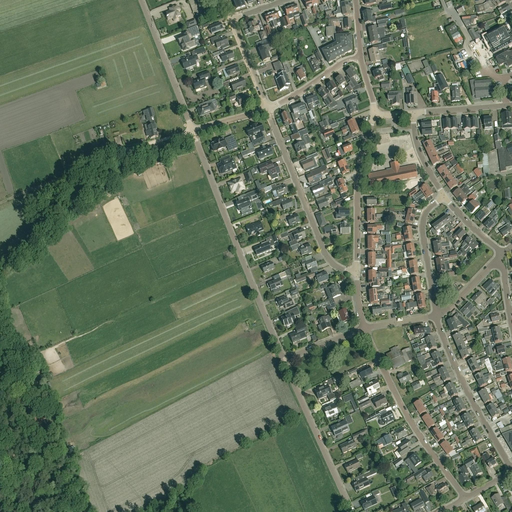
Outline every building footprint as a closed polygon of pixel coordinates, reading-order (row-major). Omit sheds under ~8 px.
[(233,0),(236,9),(245,6),(243,0),(242,0),(233,0)] [(306,9),(312,7),(309,0),(308,0),(304,2),(306,9)] [(313,8),(313,9),(314,8),(315,11),(317,10),(316,8),(316,7),(316,5),(318,5),(316,0),(309,0),(312,7),(313,8)] [(332,5),(331,3),(329,0),(322,0),(324,2),(326,1),(329,9),(330,9),(331,8),(331,6),(332,5)] [(485,0),(487,3),(490,8),(495,8),(498,6),(499,6),(505,2),(506,2),(504,0),(485,0)] [(339,10),(348,8),(347,2),(340,3),(341,7),(337,8),(337,11),(336,11),(339,11),(339,10)] [(392,8),(391,2),(379,5),(380,11),(392,8)] [(290,7),(293,16),(299,14),(296,5),(290,7)] [(459,14),(464,11),(461,5),(455,8),(459,14)] [(501,16),(511,10),(507,5),(498,10),(501,16)] [(179,18),(178,17),(180,17),(178,12),(179,11),(178,8),(177,9),(176,6),(169,9),(170,11),(166,13),(167,16),(166,17),(167,20),(170,20),(170,19),(172,18),(173,21),(174,22),(175,22),(176,22),(177,22),(178,22),(178,21),(179,20),(179,19),(179,18)] [(290,7),(284,9),(287,17),(283,18),(286,27),(291,25),(288,19),(294,17),(293,16),(290,7)] [(338,18),(345,17),(345,15),(349,15),(348,8),(339,10),(339,11),(336,11),(336,12),(333,12),(334,16),(336,15),(336,18),(338,18)] [(501,16),(500,16),(504,22),(511,17),(511,11),(511,10),(501,16)] [(270,14),(275,27),(278,26),(277,24),(280,23),(282,28),(286,27),(283,18),(279,19),(279,18),(278,18),(276,12),(270,14)] [(272,28),(275,27),(270,14),(264,16),(267,23),(270,22),(272,28)] [(187,28),(197,25),(196,25),(197,24),(195,19),(186,23),(187,28)] [(350,20),(345,20),(339,21),(339,23),(341,22),(342,30),(351,29),(350,20)] [(256,25),(255,22),(248,24),(252,33),(259,30),(257,25),(256,25)] [(212,34),(223,30),(220,23),(209,27),(212,34)] [(483,39),(492,55),(493,54),(508,46),(511,43),(511,33),(507,25),(493,33),(483,39)] [(268,40),(272,39),(273,38),(268,26),(264,28),(268,39),(267,39),(268,40)] [(189,33),(184,35),(183,36),(178,38),(183,51),(189,49),(188,48),(194,46),(192,40),(190,37),(199,34),(196,27),(191,29),(192,32),(189,33)] [(351,51),(350,43),(352,43),(352,39),(351,39),(350,35),(335,36),(335,27),(326,28),(326,37),(333,37),(333,40),(335,44),(322,51),(328,63),(335,60),(335,59),(341,56),(345,55),(344,54),(351,51)] [(385,33),(384,27),(376,29),(376,28),(369,29),(370,36),(377,35),(385,33)] [(475,33),(473,29),(468,31),(473,41),(478,38),(480,37),(477,32),(475,33)] [(377,35),(370,36),(372,44),(379,42),(377,35)] [(461,35),(454,39),(457,44),(464,40),(461,35)] [(218,40),(217,36),(210,39),(213,45),(215,44),(217,48),(221,47),(222,49),(229,46),(228,44),(229,44),(226,37),(218,40)] [(263,44),(260,45),(261,48),(258,49),(259,51),(258,51),(259,55),(260,55),(260,56),(267,53),(267,52),(270,52),(269,49),(271,49),(269,42),(263,44)] [(369,51),(372,62),(380,60),(378,51),(383,49),(382,44),(373,46),(373,50),(369,51)] [(192,57),(181,61),(183,65),(185,70),(186,69),(187,73),(191,72),(189,67),(196,64),(196,63),(195,61),(198,60),(197,56),(200,55),(200,54),(206,52),(204,49),(204,47),(198,49),(193,52),(194,56),(192,57)] [(506,53),(496,59),(498,62),(499,66),(505,63),(508,68),(511,65),(511,47),(505,52),(506,53)] [(223,62),(234,58),(231,51),(220,56),(223,62)] [(270,59),(268,54),(270,53),(270,52),(267,52),(267,53),(260,56),(263,62),(270,59)] [(491,62),(489,58),(487,59),(486,57),(480,60),(482,66),(491,62)] [(308,62),(314,72),(321,69),(317,62),(315,58),(308,62)] [(239,72),(237,65),(226,70),(228,76),(239,72)] [(300,81),(306,77),(303,74),(306,72),(303,66),(295,69),(298,72),(296,74),(298,77),(297,78),(299,81),(300,80),(300,81)] [(405,68),(402,70),(409,85),(415,82),(407,67),(405,68)] [(436,80),(432,73),(433,73),(430,67),(424,69),(427,76),(430,74),(433,81),(436,80)] [(384,80),(383,76),(382,76),(381,72),(384,71),(382,68),(380,69),(380,70),(374,72),(376,78),(378,77),(380,81),(384,80)] [(351,69),(346,73),(349,77),(348,77),(350,81),(348,83),(349,85),(352,89),(355,87),(358,85),(353,78),(356,75),(351,69)] [(200,89),(206,86),(204,80),(210,77),(207,71),(198,75),(200,79),(192,82),(195,90),(200,88),(200,89)] [(281,76),(275,78),(280,91),(288,88),(287,85),(290,84),(285,72),(280,74),(281,76)] [(435,78),(438,84),(441,91),(448,88),(443,75),(435,78)] [(340,86),(345,83),(340,76),(335,80),(340,86)] [(234,90),(245,86),(242,79),(231,84),(234,90)] [(475,82),(475,80),(470,81),(473,96),(476,95),(476,98),(481,98),(493,96),(492,94),(494,94),(493,86),(492,86),(492,81),(491,81),(475,82)] [(335,93),(338,90),(332,82),(327,86),(331,92),(333,91),(335,93)] [(439,85),(438,84),(434,84),(434,86),(435,94),(431,94),(430,94),(429,95),(428,96),(429,98),(430,99),(432,99),(432,102),(433,102),(433,103),(436,103),(435,102),(439,102),(438,97),(439,97),(439,95),(443,94),(441,91),(439,85)] [(460,87),(451,87),(452,102),(461,101),(460,87)] [(328,95),(323,88),(318,92),(324,101),(326,100),(329,105),(334,101),(329,94),(328,95)] [(415,93),(415,88),(411,88),(411,96),(407,96),(408,105),(417,104),(417,93),(415,93)] [(404,100),(403,91),(394,92),(395,95),(388,96),(388,101),(392,100),(392,106),(399,105),(399,100),(404,100)] [(240,106),(251,101),(248,93),(237,98),(240,106)] [(355,95),(344,100),(350,115),(359,111),(356,104),(358,103),(355,95)] [(319,101),(317,101),(315,96),(306,99),(308,105),(309,110),(313,109),(311,105),(315,104),(316,106),(320,104),(319,101)] [(199,108),(197,109),(200,116),(214,111),(211,104),(216,102),(215,99),(203,103),(204,106),(199,108)] [(303,103),(297,106),(302,119),(305,118),(303,114),(306,113),(303,103)] [(292,108),(291,108),(293,113),(295,119),(299,118),(300,122),(303,121),(302,119),(297,106),(296,106),(294,107),(294,106),(291,107),(292,108)] [(148,124),(144,125),(146,131),(147,136),(150,136),(150,138),(157,136),(156,130),(157,129),(153,117),(155,117),(153,108),(150,109),(147,110),(150,121),(151,125),(148,126),(148,124)] [(287,112),(280,115),(283,123),(284,123),(284,124),(284,126),(285,126),(285,127),(290,125),(294,135),(298,133),(294,123),(292,124),(291,120),(290,120),(287,112)] [(511,117),(511,113),(502,114),(502,124),(503,126),(503,128),(510,127),(510,125),(511,125),(511,117)] [(492,125),(492,118),(485,118),(485,125),(485,130),(494,129),(493,125),(492,125)] [(342,132),(356,126),(354,120),(347,122),(348,125),(344,127),(341,129),(342,132)] [(426,121),(424,121),(421,122),(422,129),(432,128),(431,121),(427,121),(426,121)] [(252,142),(254,146),(260,144),(259,139),(264,137),(262,132),(263,131),(261,124),(257,126),(257,125),(251,127),(251,128),(246,130),(249,137),(250,137),(252,142)] [(356,126),(342,132),(343,134),(348,132),(349,134),(351,135),(359,132),(356,126)] [(323,142),(330,139),(329,137),(334,135),(332,130),(320,135),(323,142)] [(300,138),(302,143),(294,146),(297,153),(306,150),(304,145),(310,143),(307,135),(300,138)] [(119,148),(125,147),(122,137),(116,138),(119,148)] [(231,146),(227,138),(224,140),(224,139),(221,140),(220,140),(213,143),(214,143),(210,144),(213,151),(216,150),(217,151),(224,148),(223,147),(226,146),(227,148),(231,146)] [(431,141),(423,144),(425,150),(433,146),(431,141)] [(345,153),(352,150),(350,146),(352,146),(351,143),(341,147),(342,147),(338,149),(341,156),(345,154),(345,153)] [(433,146),(425,150),(428,155),(435,151),(435,152),(439,150),(443,148),(442,145),(434,149),(433,146)] [(262,149),(257,151),(259,157),(263,155),(263,158),(272,154),(269,146),(264,148),(264,147),(262,148),(262,149)] [(325,161),(331,159),(327,149),(321,151),(325,161)] [(435,151),(428,155),(430,160),(438,157),(435,152),(435,151)] [(248,162),(256,159),(253,153),(246,156),(248,162)] [(304,170),(314,166),(311,159),(318,156),(317,153),(306,158),(307,161),(301,163),(304,170)] [(438,157),(430,160),(433,166),(440,162),(439,160),(442,159),(440,156),(438,157)] [(229,157),(220,160),(221,163),(217,165),(221,175),(237,169),(233,158),(230,159),(229,157)] [(344,160),(337,163),(339,166),(340,169),(347,166),(344,160)] [(272,166),(271,162),(259,167),(261,172),(262,174),(268,172),(272,180),(278,178),(276,174),(279,173),(276,165),(272,166)] [(399,169),(398,162),(390,163),(391,170),(367,175),(370,187),(417,177),(415,166),(399,169)] [(441,176),(447,171),(445,168),(449,166),(447,163),(443,165),(444,166),(437,171),(441,176)] [(311,175),(306,176),(309,182),(309,184),(310,183),(311,185),(318,183),(316,180),(319,179),(322,177),(322,176),(329,174),(327,170),(326,166),(315,170),(316,172),(311,175)] [(347,166),(340,169),(341,172),(342,175),(349,172),(347,166)] [(478,177),(482,174),(478,168),(474,171),(478,177)] [(248,183),(253,181),(249,171),(244,173),(248,183)] [(444,180),(451,176),(447,171),(441,176),(444,180)] [(447,185),(454,181),(451,176),(444,180),(447,185)] [(331,178),(323,181),(323,182),(325,185),(325,186),(328,186),(328,187),(332,185),(333,185),(332,182),(331,178)] [(236,193),(244,190),(243,187),(240,179),(229,183),(232,192),(234,191),(236,193)] [(338,188),(345,185),(342,179),(335,182),(338,188)] [(454,181),(447,185),(451,190),(457,185),(454,181)] [(416,199),(429,189),(428,187),(429,186),(428,185),(427,185),(426,185),(423,187),(421,184),(414,189),(408,193),(410,197),(417,192),(416,191),(419,189),(421,192),(414,197),(416,199)] [(287,192),(284,185),(272,190),(270,186),(265,188),(259,190),(260,194),(266,192),(272,190),(274,197),(278,196),(287,192)] [(318,194),(325,192),(322,185),(317,187),(312,189),(315,197),(318,196),(318,194)] [(345,185),(338,188),(340,194),(342,199),(346,198),(344,193),(347,192),(345,185)] [(457,199),(467,191),(469,189),(466,185),(463,187),(460,190),(459,190),(453,195),(457,199)] [(429,189),(416,199),(414,200),(416,203),(420,200),(421,202),(426,199),(428,202),(433,198),(431,195),(433,194),(429,189)] [(239,202),(236,203),(239,211),(240,211),(250,207),(251,207),(249,202),(251,201),(250,200),(252,199),(251,197),(256,196),(257,199),(260,198),(257,190),(242,197),(244,200),(239,202)] [(474,197),(476,195),(476,194),(478,192),(476,190),(468,198),(470,200),(474,197)] [(469,193),(467,191),(457,199),(461,204),(467,199),(465,197),(469,193)] [(317,203),(320,209),(328,206),(327,202),(329,201),(329,200),(332,198),(330,195),(325,197),(325,199),(317,203)] [(472,203),(466,208),(470,212),(469,212),(471,214),(472,214),(479,207),(473,201),(475,199),(478,197),(476,195),(474,197),(470,200),(472,203)] [(282,203),(281,199),(272,203),(273,205),(274,207),(281,204),(283,210),(293,206),(290,200),(282,203)] [(487,217),(491,213),(488,210),(493,205),(489,200),(484,206),(485,208),(483,211),(482,210),(475,217),(480,222),(486,216),(487,217)] [(336,219),(341,219),(341,217),(349,217),(348,208),(338,209),(338,213),(336,213),(336,219)] [(322,214),(321,214),(316,216),(318,223),(320,227),(326,225),(322,214)] [(284,215),(279,217),(280,221),(285,219),(286,222),(288,222),(290,226),(292,225),(296,224),(295,224),(299,222),(299,221),(300,221),(298,217),(297,218),(296,215),(286,219),(284,215)] [(404,217),(404,218),(405,219),(405,221),(412,223),(414,217),(404,215),(404,217)] [(455,221),(451,215),(448,217),(447,215),(446,216),(446,215),(443,217),(444,217),(442,219),(446,225),(448,227),(449,229),(451,231),(454,230),(452,227),(451,227),(451,226),(453,224),(452,223),(455,221)] [(490,219),(484,225),(489,230),(495,224),(492,222),(494,220),(492,218),(490,220),(490,219)] [(446,229),(448,227),(446,225),(442,219),(440,220),(439,220),(437,221),(437,222),(437,223),(441,228),(444,226),(446,229)] [(263,230),(260,221),(251,225),(250,224),(245,226),(249,236),(251,235),(251,234),(254,232),(254,234),(256,233),(258,236),(260,235),(259,232),(263,230)] [(346,225),(346,223),(342,223),(342,225),(340,225),(341,234),(350,233),(349,225),(346,225)] [(441,228),(437,223),(432,226),(433,228),(430,230),(434,235),(437,233),(437,232),(439,230),(441,232),(443,231),(441,228)] [(509,232),(511,231),(508,224),(499,230),(503,237),(510,233),(509,232)] [(367,233),(376,233),(376,229),(381,229),(381,225),(375,225),(375,226),(367,226),(367,233)] [(465,234),(461,229),(458,232),(457,232),(452,237),(455,239),(457,237),(460,240),(465,234)] [(296,241),(305,237),(302,230),(293,233),(296,241)] [(459,252),(461,254),(474,241),(469,237),(464,242),(467,244),(464,247),(460,251),(459,252)] [(434,239),(434,242),(434,243),(435,249),(442,247),(442,248),(446,247),(450,246),(449,243),(441,245),(441,242),(441,238),(434,239)] [(261,245),(254,248),(257,256),(271,250),(269,247),(274,245),(272,241),(267,243),(261,245)] [(474,241),(461,254),(464,257),(467,254),(467,255),(472,249),(474,251),(479,245),(474,241)] [(298,249),(299,253),(301,253),(302,256),(308,253),(308,255),(311,253),(309,248),(310,247),(309,244),(299,248),(298,249)] [(306,262),(301,264),(303,267),(306,266),(307,270),(317,267),(314,259),(312,260),(306,262)] [(263,273),(274,269),(272,262),(261,267),(263,273)] [(449,264),(438,266),(439,272),(445,271),(446,272),(447,272),(447,277),(454,275),(453,269),(450,269),(449,264)] [(314,276),(315,276),(318,284),(328,279),(325,271),(315,276),(314,276)] [(315,276),(314,276),(315,276),(313,272),(295,280),(296,284),(315,276)] [(381,280),(381,277),(368,278),(368,280),(368,283),(368,284),(371,284),(371,287),(375,287),(379,287),(379,281),(381,280)] [(274,294),(281,291),(279,287),(282,286),(279,279),(268,284),(267,285),(269,289),(270,288),(271,290),(272,290),(274,294)] [(496,285),(491,281),(487,285),(486,285),(483,288),(489,293),(491,291),(494,289),(493,288),(494,288),(496,290),(499,286),(497,284),(496,285)] [(338,285),(337,286),(336,284),(326,288),(331,299),(340,295),(339,292),(340,292),(339,290),(340,290),(338,285)] [(369,297),(380,296),(383,296),(383,293),(376,293),(376,291),(380,290),(379,287),(375,287),(371,287),(371,291),(369,291),(369,297)] [(292,297),(299,294),(296,288),(295,288),(289,291),(291,294),(292,297)] [(485,297),(480,292),(478,295),(477,294),(472,300),(478,305),(480,303),(485,308),(488,305),(482,300),(485,297)] [(286,298),(285,297),(277,300),(277,301),(276,302),(278,307),(279,306),(280,308),(283,306),(285,309),(293,305),(290,300),(288,300),(287,297),(286,298)] [(472,313),(475,310),(474,308),(469,303),(461,312),(466,316),(470,312),(472,313)] [(391,310),(390,305),(383,306),(383,307),(380,307),(372,308),(373,315),(381,314),(380,311),(387,310),(391,310)] [(297,308),(285,314),(286,317),(281,318),(282,319),(281,320),(282,323),(283,323),(284,326),(290,324),(291,325),(296,323),(294,317),(300,315),(297,308)] [(346,322),(347,321),(346,321),(350,319),(346,308),(336,312),(338,317),(337,318),(339,323),(343,322),(343,323),(344,323),(346,322)] [(459,324),(465,318),(458,312),(456,315),(460,318),(459,319),(454,321),(454,319),(447,322),(449,327),(459,324)] [(498,315),(492,316),(491,313),(490,313),(487,316),(487,317),(487,318),(485,319),(486,321),(487,320),(487,321),(491,320),(492,323),(500,321),(498,315)] [(320,326),(318,327),(320,331),(321,330),(321,331),(323,330),(330,327),(328,323),(328,321),(331,320),(329,315),(326,317),(318,320),(320,326)] [(466,327),(469,325),(466,322),(465,322),(467,320),(465,318),(459,324),(449,327),(450,328),(449,328),(449,329),(450,331),(451,331),(451,333),(458,330),(457,327),(462,325),(463,326),(465,328),(466,327)] [(306,328),(304,324),(297,327),(298,331),(289,335),(293,343),(305,338),(303,333),(307,331),(307,330),(308,329),(307,327),(306,328)] [(424,329),(423,327),(414,329),(415,335),(422,334),(422,337),(429,334),(427,329),(424,329)] [(501,334),(499,328),(492,330),(488,331),(487,328),(484,328),(478,329),(479,333),(486,331),(486,335),(484,335),(484,338),(489,337),(493,336),(501,334)] [(456,343),(462,340),(460,334),(453,337),(456,343)] [(502,341),(501,334),(493,336),(495,343),(502,341)] [(428,345),(435,342),(432,336),(425,339),(426,342),(422,343),(422,344),(419,345),(418,345),(420,348),(424,346),(423,346),(427,344),(428,345)] [(489,337),(484,338),(481,339),(484,345),(484,348),(490,346),(490,343),(486,344),(486,341),(490,340),(489,337)] [(458,348),(465,345),(462,340),(456,343),(458,348)] [(435,342),(428,345),(430,351),(437,348),(435,342)] [(460,354),(467,351),(465,345),(458,348),(460,354)] [(401,352),(398,346),(396,347),(390,350),(391,352),(386,355),(394,370),(405,364),(415,359),(410,348),(401,352)] [(498,355),(500,355),(501,358),(506,357),(505,353),(504,347),(493,349),(494,352),(497,351),(498,355)] [(467,351),(460,354),(463,360),(470,357),(467,351)] [(418,358),(421,367),(441,358),(439,352),(432,355),(433,358),(429,360),(426,362),(424,359),(426,358),(425,355),(418,358)] [(423,371),(428,368),(428,367),(432,365),(435,363),(437,367),(444,364),(441,358),(421,367),(423,371)] [(470,367),(477,364),(475,358),(468,362),(470,367)] [(495,369),(511,364),(510,358),(503,360),(503,361),(501,362),(497,364),(497,365),(495,366),(495,369)] [(477,364),(470,367),(473,373),(480,370),(477,364)] [(511,365),(511,364),(495,369),(496,372),(505,370),(506,372),(511,370),(511,365)] [(362,382),(368,380),(366,376),(372,374),(368,366),(358,371),(361,378),(360,378),(362,382)] [(441,377),(448,373),(445,368),(438,371),(440,374),(433,378),(434,380),(437,378),(441,377)] [(411,380),(407,372),(403,374),(402,373),(401,374),(398,375),(398,377),(402,385),(411,380)] [(448,373),(441,377),(444,382),(451,379),(448,373)] [(478,382),(484,379),(482,373),(475,377),(478,382)] [(495,378),(494,375),(494,374),(492,375),(488,377),(484,379),(478,382),(479,384),(478,385),(478,386),(479,388),(480,388),(487,384),(486,381),(493,378),(494,379),(495,378)] [(331,393),(328,386),(339,381),(338,379),(340,378),(339,375),(323,383),(324,386),(320,388),(320,389),(315,392),(318,399),(328,395),(328,396),(327,396),(329,401),(330,400),(330,401),(335,399),(334,398),(335,398),(333,394),(332,394),(332,393),(331,393)] [(425,384),(423,380),(419,381),(411,384),(414,391),(421,387),(421,386),(425,384)] [(358,400),(356,402),(358,405),(369,399),(368,399),(369,399),(367,396),(369,395),(376,392),(374,389),(379,387),(376,381),(365,387),(368,393),(365,394),(366,397),(358,400)] [(449,392),(455,389),(452,383),(446,386),(449,392)] [(455,389),(449,392),(452,398),(458,395),(455,389)] [(482,399),(488,395),(485,390),(479,393),(482,399)] [(345,403),(354,399),(351,393),(342,397),(345,403)] [(488,395),(482,399),(485,404),(491,400),(488,395)] [(377,408),(387,403),(383,396),(373,401),(377,408)] [(457,408),(463,404),(460,398),(454,402),(457,408)] [(369,399),(358,405),(360,409),(359,409),(361,412),(363,410),(362,408),(371,403),(369,399)] [(417,410),(423,406),(420,401),(414,404),(417,410)] [(337,415),(337,414),(338,413),(334,404),(327,407),(328,408),(323,410),(325,415),(326,418),(327,418),(333,415),(334,417),(337,415)] [(463,404),(457,408),(460,413),(466,410),(463,404)] [(490,413),(496,409),(493,404),(487,408),(490,413)] [(423,406),(417,410),(420,415),(426,411),(423,406)] [(496,409),(490,413),(492,418),(499,415),(496,409)] [(378,413),(364,420),(366,423),(377,417),(380,421),(379,422),(379,423),(379,424),(380,425),(381,426),(382,426),(383,426),(387,424),(387,423),(387,422),(394,419),(391,411),(383,415),(383,414),(380,416),(378,413)] [(465,423),(471,419),(468,413),(462,417),(465,423)] [(425,423),(432,420),(428,414),(422,418),(425,423)] [(462,427),(466,425),(468,428),(474,424),(471,419),(465,423),(461,425),(462,427)] [(340,423),(339,420),(337,421),(338,424),(331,428),(335,437),(349,431),(345,421),(340,423)] [(432,420),(425,423),(429,429),(435,425),(432,420)] [(496,424),(501,431),(505,428),(501,421),(496,424)] [(511,424),(505,428),(501,431),(500,431),(502,435),(511,451),(511,424)] [(399,439),(407,435),(403,427),(394,432),(399,439)] [(435,437),(441,433),(443,431),(442,429),(439,431),(437,428),(431,432),(435,437)] [(473,438),(480,434),(477,429),(470,432),(473,438)] [(365,435),(368,433),(366,430),(364,431),(363,431),(358,433),(352,437),(353,440),(357,439),(358,440),(361,438),(360,437),(365,435)] [(441,433),(435,437),(438,442),(444,438),(441,433)] [(480,434),(473,438),(476,443),(483,440),(480,434)] [(383,446),(390,443),(389,440),(390,439),(388,435),(385,436),(380,439),(383,446)] [(353,440),(339,446),(343,453),(357,447),(353,440)] [(411,446),(408,440),(398,446),(400,449),(397,451),(400,455),(397,457),(398,458),(401,457),(409,451),(407,448),(411,446)] [(444,450),(450,446),(446,441),(440,445),(444,450)] [(450,446),(444,450),(448,455),(454,451),(450,446)] [(470,450),(472,454),(474,453),(476,456),(479,455),(476,448),(470,450)] [(491,460),(487,453),(481,457),(485,464),(487,463),(490,468),(497,464),(494,458),(491,460)] [(421,462),(415,454),(408,459),(408,458),(405,461),(408,466),(412,463),(415,467),(421,462)] [(404,462),(401,458),(393,464),(396,468),(404,462)] [(475,463),(472,458),(464,463),(467,468),(470,467),(476,476),(482,473),(477,464),(476,463),(475,463)] [(357,463),(356,461),(344,466),(347,473),(361,467),(358,462),(357,463)] [(462,484),(469,480),(466,475),(469,473),(465,465),(459,469),(462,474),(458,476),(462,484)] [(418,471),(405,479),(406,481),(408,483),(415,478),(417,481),(422,477),(425,481),(433,476),(429,469),(425,472),(423,469),(418,471)] [(359,490),(369,485),(366,478),(376,474),(374,470),(363,475),(365,478),(352,484),(355,491),(359,489),(359,490)] [(36,491),(41,488),(37,480),(32,483),(36,491)] [(448,490),(444,483),(434,490),(431,485),(426,488),(431,497),(436,493),(435,491),(437,490),(440,495),(448,490)] [(397,486),(391,488),(396,498),(401,496),(397,486)] [(503,502),(498,494),(491,498),(497,508),(504,504),(508,511),(511,509),(506,500),(503,502)] [(373,499),(372,497),(360,502),(363,509),(367,507),(368,508),(377,504),(374,499),(373,499)] [(414,511),(424,506),(421,500),(410,505),(414,511)] [(402,508),(393,511),(392,511),(404,511),(404,510),(408,509),(405,503),(401,505),(402,508)]
